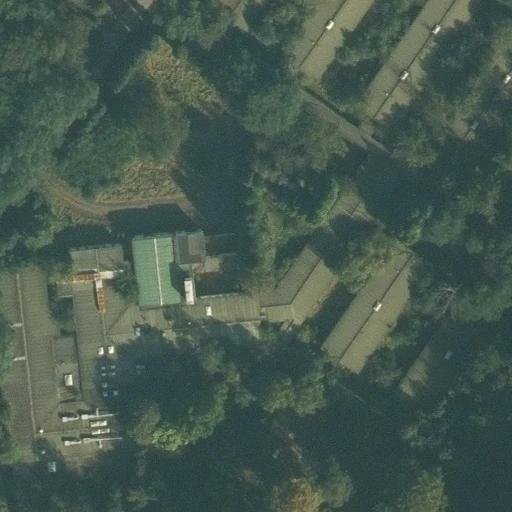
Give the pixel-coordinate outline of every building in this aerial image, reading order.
[(101,0),(72,0),(92,13),(101,0)] [(212,0),(210,4),(223,13),(234,20),(245,28),(265,0),(212,0)] [(317,0),(281,53),(294,62),(303,68),(316,77),(369,0),(317,0)] [(426,0),(355,104),(368,113),(377,119),(390,128),(479,0),(426,0)] [(511,236),(506,233),(511,225),(511,212),(509,211),(498,227),(436,184),(448,168),(439,162),(428,178),(366,136),(377,119),(368,113),(357,129),(291,84),(303,68),(294,62),(283,78),(223,36),(234,20),(223,13),(206,39),(370,152),(401,174),(511,250),(511,236)] [(511,28),(426,153),(439,162),(448,168),(461,177),(511,103),(511,28)] [(370,152),(275,289),(256,291),(259,321),(287,318),(265,350),(233,353),(234,362),(169,368),(168,360),(156,362),(158,384),(168,383),(169,390),(178,389),(178,382),(264,374),(276,357),(282,347),(401,174),(370,152)] [(511,179),(497,202),(509,211),(511,212),(511,179)] [(202,229),(172,232),(175,260),(191,259),(205,257),(202,229)] [(172,232),(131,236),(138,303),(195,297),(191,259),(175,260),(172,232)] [(395,239),(320,346),(333,356),(343,362),(356,371),(431,263),(395,239)] [(119,243),(69,248),(70,265),(55,267),(57,293),(74,291),(75,307),(68,307),(68,311),(75,311),(78,334),(52,337),(51,333),(57,333),(54,300),(43,301),(39,263),(0,267),(0,359),(10,459),(12,458),(14,483),(142,469),(140,446),(142,446),(137,397),(159,395),(158,384),(156,362),(155,352),(261,342),(259,321),(256,291),(195,297),(138,303),(131,303),(131,301),(125,302),(121,265),(127,264),(127,260),(121,261),(119,243)] [(466,288),(391,395),(404,404),(413,411),(426,420),(501,312),(466,288)] [(404,404),(391,422),(330,380),(343,362),(333,356),(321,374),(282,347),(276,357),(314,383),(306,395),(315,401),(323,389),(384,432),(377,442),(386,449),(394,438),(456,481),(448,492),(457,498),(484,460),(475,454),(463,472),(400,428),(413,411),(404,404)] [(511,372),(462,444),(475,454),(484,460),(497,469),(511,447),(511,372)] [(294,386),(219,495),(244,511),(259,511),(329,410),(315,401),(306,395),(294,386)] [(364,434),(309,511),(362,511),(400,458),(386,449),(377,442),(364,434)] [(435,483),(415,511),(467,511),(470,508),(457,498),(448,492),(435,483)] [(27,511),(25,492),(16,493),(17,511),(27,511)]
